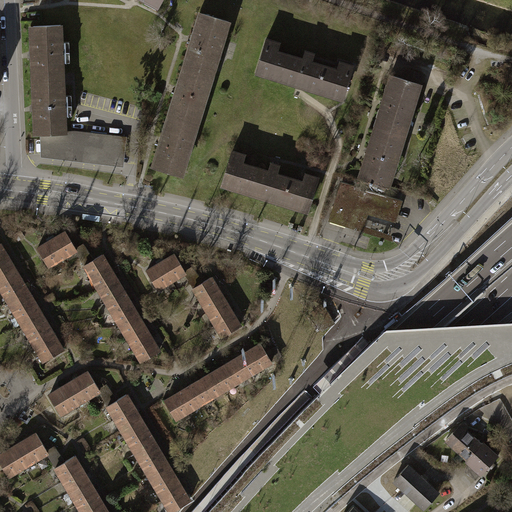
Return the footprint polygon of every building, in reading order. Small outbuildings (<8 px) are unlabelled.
[(201,14),(154,167),(179,175),(227,21),(201,14)] [(32,26),(36,134),(40,134),(64,133),(63,131),(59,25),(32,26)] [(265,38),(255,68),(342,96),(351,66),(337,61),(334,74),(308,66),(312,53),(304,51),(300,63),(274,55),(278,43),(265,38)] [(402,79),(418,84),(421,75),(405,70),(402,79)] [(392,76),(376,127),(401,135),(418,84),(402,79),(392,76)] [(376,127),(360,179),(385,187),(401,135),(376,127)] [(40,134),(41,157),(120,166),(123,139),(63,131),(64,133),(40,134)] [(221,181),(307,207),(316,177),(303,173),(299,185),(273,178),(277,165),(269,163),(265,175),(239,167),(243,155),(229,151),(221,181)] [(341,184),(330,218),(358,227),(363,212),(391,221),(397,202),(341,184)] [(35,247),(46,266),(72,250),(74,249),(73,248),(63,231),(35,247)] [(91,259),(80,244),(73,248),(74,249),(72,250),(82,264),(91,259)] [(0,290),(42,361),(61,349),(0,247),(0,290)] [(140,361),(157,351),(100,254),(91,259),(82,264),(140,361)] [(145,270),(156,289),(182,273),(183,272),(182,270),(172,254),(145,270)] [(200,282),(189,266),(182,270),(183,272),(182,273),(191,287),(200,282)] [(221,336),(238,325),(209,276),(200,282),(191,287),(221,336)] [(317,296),(306,302),(323,329),(333,323),(317,296)] [(163,401),(173,418),(269,361),(264,352),(259,344),(163,401)] [(283,351),(284,351),(280,344),(264,352),(269,361),(285,353),(283,351)] [(97,390),(87,371),(73,379),(84,398),(97,390)] [(84,398),(73,379),(60,387),(71,406),(84,398)] [(100,388),(109,403),(114,400),(104,385),(100,388)] [(71,406),(60,387),(47,394),(58,413),(71,406)] [(509,417),(511,415),(511,391),(499,398),(509,417)] [(131,406),(124,394),(114,400),(109,403),(105,405),(112,417),(131,406)] [(138,418),(131,406),(112,417),(119,429),(138,418)] [(145,429),(138,418),(119,429),(126,441),(145,429)] [(451,432),(444,440),(465,459),(464,460),(467,463),(462,469),(473,479),(478,473),(479,474),(496,456),(481,442),(480,443),(464,429),(465,427),(458,427),(453,432),(451,432)] [(153,441),(145,429),(126,441),(134,453),(153,441)] [(44,452),(46,451),(45,450),(34,433),(21,440),(32,459),(44,452)] [(19,467),(32,459),(21,440),(8,448),(19,467)] [(160,453),(153,441),(134,453),(141,464),(160,453)] [(53,467),(62,462),(52,446),(45,450),(46,451),(44,452),(53,467)] [(0,464),(6,475),(19,467),(8,448),(0,453),(0,464)] [(167,465),(160,453),(141,464),(148,476),(167,465)] [(53,467),(79,511),(106,511),(72,456),(62,462),(53,467)] [(391,479),(422,507),(436,492),(405,464),(391,479)] [(174,477),(167,465),(148,476),(155,488),(174,477)] [(181,488),(174,477),(155,488),(162,500),(181,488)] [(188,500),(181,488),(162,500),(169,511),(188,500)]
